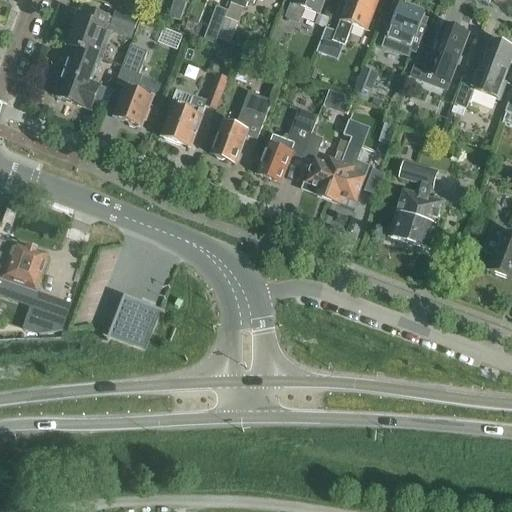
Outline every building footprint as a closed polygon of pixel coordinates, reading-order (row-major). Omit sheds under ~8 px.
[(232,0),(231,5),(246,11),(248,5),(254,7),(256,0),(232,0)] [(298,0),(296,8),(292,6),(287,20),(301,25),(306,12),(320,17),(326,0),(298,0)] [(345,48),(347,48),(352,33),(350,32),(351,28),(366,33),(378,0),(351,0),(339,34),(328,29),(319,54),(339,62),(345,48)] [(394,19),(383,49),(409,59),(413,49),(419,51),(428,29),(421,27),(425,16),(423,15),(424,12),(413,8),(412,11),(401,6),(396,19),(394,19)] [(218,40),(228,11),(216,7),(206,36),(218,40)] [(118,11),(113,23),(135,32),(140,20),(118,11)] [(99,60),(104,62),(108,49),(104,47),(110,32),(106,30),(109,21),(89,13),(85,23),(82,22),(68,59),(72,60),(57,99),(92,113),(101,88),(90,84),(99,60)] [(238,24),(226,20),(219,40),(231,45),(238,24)] [(470,36),(468,36),(469,33),(458,28),(457,31),(446,27),(436,53),(425,49),(413,79),(448,92),(459,66),(461,67),(464,60),(461,59),(470,36)] [(466,111),(468,112),(475,92),(499,102),(506,85),(504,84),(511,65),(511,64),(511,49),(493,42),(480,75),(469,71),(452,114),(464,119),(466,111)] [(272,44),(263,66),(278,72),(287,49),(272,44)] [(118,114),(116,120),(129,125),(130,127),(136,130),(139,128),(142,130),(144,124),(150,109),(154,99),(137,93),(143,78),(139,76),(147,54),(131,48),(117,85),(127,89),(118,114)] [(218,49),(215,58),(234,65),(238,56),(218,49)] [(238,58),(235,67),(252,73),(255,63),(238,58)] [(364,71),(353,98),(367,104),(377,76),(364,71)] [(178,103),(164,141),(191,151),(207,109),(217,113),(229,82),(218,78),(209,104),(194,99),(177,92),(173,102),(178,103)] [(116,85),(107,110),(118,114),(127,89),(117,85),(116,85)] [(236,129),(225,125),(213,157),(218,159),(219,162),(224,164),(227,162),(237,166),(247,138),(258,142),(273,104),(249,95),(236,129)] [(150,109),(144,124),(155,128),(161,113),(150,109)] [(305,161),(313,138),(320,120),(300,112),(288,145),(277,141),(275,147),(270,145),(258,177),(283,187),(293,158),(304,163),(305,161)] [(313,138),(305,161),(316,165),(306,192),(319,197),(318,199),(329,203),(350,145),(342,142),(334,162),(331,161),(329,166),(317,162),(324,142),(313,138)] [(359,148),(350,145),(329,203),(340,208),(341,205),(354,210),(365,180),(354,175),(356,170),(351,168),(359,148)] [(430,202),(433,190),(435,191),(439,174),(405,164),(400,180),(420,186),(417,198),(405,194),(392,241),(431,252),(444,206),(430,202)] [(366,192),(378,197),(386,176),(374,172),(366,192)] [(511,236),(495,230),(485,254),(496,258),(490,274),(511,282),(511,236)] [(0,282),(34,295),(46,257),(11,244),(0,277),(0,282)] [(105,335),(145,351),(160,312),(158,311),(157,313),(136,305),(137,303),(122,297),(114,317),(113,316),(105,335)] [(37,334),(47,305),(32,300),(22,329),(37,334)] [(59,309),(51,333),(63,333),(69,312),(59,309)]
